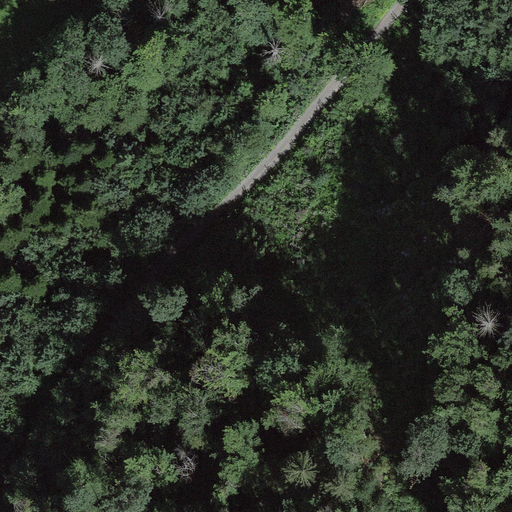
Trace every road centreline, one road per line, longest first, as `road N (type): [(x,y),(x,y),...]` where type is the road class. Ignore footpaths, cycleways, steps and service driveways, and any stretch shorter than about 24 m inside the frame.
road 1 (track): [(0,496),(117,303),(401,0)]
road 2 (track): [(0,109),(122,0)]
